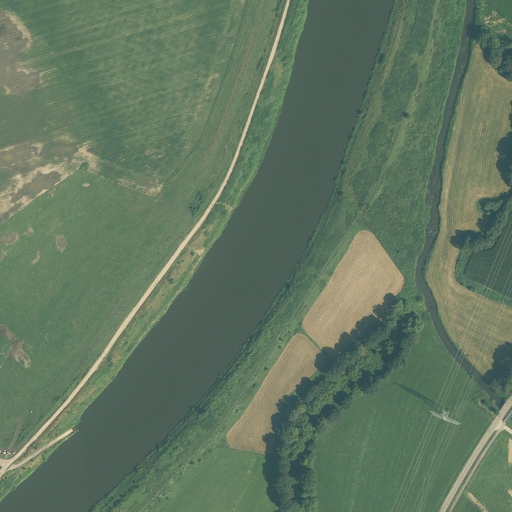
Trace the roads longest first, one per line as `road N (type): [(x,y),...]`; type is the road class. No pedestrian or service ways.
road 1 (track): [(289,0),(241,144),(205,218),(76,391),(0,473)]
road 2 (tertiary): [(443,511),(511,400)]
